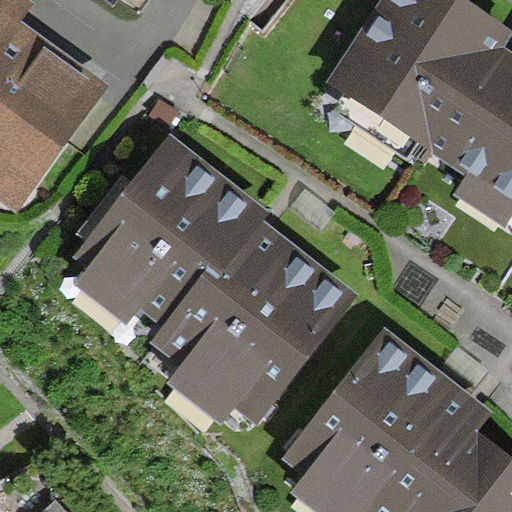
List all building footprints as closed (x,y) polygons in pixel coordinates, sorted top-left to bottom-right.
[(19,17),(30,1),(28,0),(0,0),(0,202),(19,216),(114,86),(19,17)] [(511,48),(505,44),(511,34),(511,30),(466,0),(383,0),(329,80),(352,96),(339,115),(404,159),(419,137),(469,172),(457,190),(508,224),(511,217),(511,48)] [(359,294),(266,220),(274,211),(172,131),(72,258),(86,269),(74,284),(129,328),(141,314),(159,328),(148,341),(179,365),(166,380),(224,426),(237,410),(255,425),(359,294)] [(295,494),(320,511),(511,511),(511,461),(478,436),(496,413),(386,332),(290,460),(310,474),(295,494)] [(60,511),(49,499),(34,511),(60,511)]
